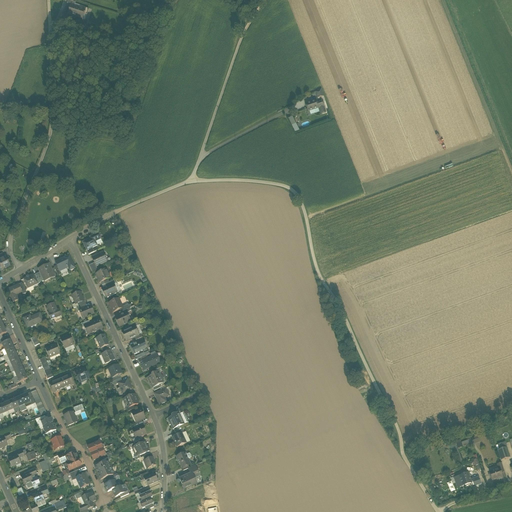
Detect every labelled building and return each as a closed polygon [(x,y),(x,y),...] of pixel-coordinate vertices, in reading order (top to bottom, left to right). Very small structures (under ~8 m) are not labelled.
[(86,9),(82,8),(80,7),(79,9),(74,7),(70,6),(68,14),(82,18),(84,14),(86,9)] [(315,92),(317,99),(324,97),(321,89),(315,92)] [(319,108),(321,114),(325,112),(322,101),(316,103),(315,102),(306,105),(308,112),(310,111),(318,108),(319,108)] [(292,115),(287,118),(294,132),(299,129),(292,115)] [(97,246),(95,242),(100,240),(101,239),(98,234),(90,238),(91,240),(88,242),(87,241),(83,243),(86,251),(92,248),(97,246)] [(94,263),(96,268),(107,263),(102,253),(92,258),(94,263)] [(0,270),(10,266),(6,256),(4,257),(0,258),(0,270)] [(57,266),(59,272),(60,272),(69,268),(70,271),(75,269),(70,256),(64,259),(60,261),(60,260),(55,262),(57,266)] [(89,266),(92,273),(98,270),(96,268),(94,263),(89,266)] [(40,273),(43,281),(54,276),(49,264),(38,269),(40,273)] [(96,274),(100,283),(101,283),(108,280),(109,279),(107,274),(108,274),(106,270),(96,274)] [(24,279),(28,288),(38,284),(34,275),(24,279)] [(114,285),(113,284),(106,288),(103,289),(102,290),(106,299),(118,293),(118,292),(120,291),(117,285),(115,284),(114,285)] [(6,290),(12,303),(17,300),(15,295),(22,292),(18,285),(6,290)] [(72,296),(76,305),(84,302),(80,292),(72,296)] [(109,303),(114,312),(120,310),(123,308),(123,307),(119,299),(109,303)] [(49,314),(51,320),(55,318),(61,316),(62,315),(60,309),(57,310),(54,303),(47,307),(50,314),(49,314)] [(82,318),(82,319),(94,314),(91,306),(88,308),(85,309),(79,312),(81,311),(81,312),(81,313),(81,314),(82,314),(83,318),(82,318)] [(115,318),(119,327),(125,325),(125,324),(129,322),(127,318),(128,317),(127,313),(126,313),(123,314),(120,316),(115,318)] [(24,319),(27,327),(35,323),(36,324),(43,321),(40,314),(33,317),(33,318),(31,319),(30,316),(24,319)] [(85,327),(89,334),(103,328),(100,320),(90,324),(85,326),(85,327)] [(122,333),(126,342),(133,339),(139,336),(135,328),(129,330),(122,333)] [(99,344),(101,349),(109,346),(108,345),(104,335),(97,339),(99,344)] [(60,340),(64,349),(65,349),(73,346),(74,345),(70,336),(60,340)] [(2,345),(4,350),(12,346),(10,341),(5,343),(2,344),(2,345)] [(130,347),(134,355),(142,351),(145,350),(142,341),(130,347)] [(46,349),(50,358),(60,354),(56,344),(46,349)] [(4,350),(7,355),(15,352),(12,346),(4,350)] [(103,354),(107,364),(115,360),(111,351),(103,354)] [(7,355),(9,361),(17,357),(15,352),(7,355)] [(143,362),(145,364),(147,370),(150,368),(150,367),(154,365),(154,366),(160,364),(156,355),(151,357),(148,358),(143,361),(143,362)] [(17,357),(9,361),(12,366),(20,363),(17,357)] [(12,366),(14,372),(22,368),(20,363),(12,366)] [(109,369),(113,378),(118,376),(121,375),(117,366),(109,369)] [(22,368),(14,372),(17,377),(25,374),(22,368)] [(75,372),(79,382),(84,380),(85,381),(89,380),(84,368),(75,372)] [(152,388),(153,389),(163,384),(164,383),(163,383),(159,374),(160,373),(160,372),(159,371),(157,372),(151,375),(152,376),(147,379),(149,384),(151,383),(153,388),(152,388)] [(25,374),(17,377),(19,383),(27,379),(25,374)] [(70,376),(60,380),(63,389),(73,385),(70,376)] [(53,393),(63,389),(60,380),(49,384),(53,393)] [(118,384),(122,394),(132,390),(128,380),(122,382),(118,384)] [(154,394),(159,405),(166,402),(164,397),(169,395),(166,389),(161,391),(154,394)] [(21,397),(24,405),(30,402),(31,402),(29,398),(27,395),(27,394),(21,397)] [(127,409),(136,405),(139,404),(135,395),(123,400),(125,403),(126,403),(128,408),(127,408),(127,409)] [(15,399),(19,407),(24,405),(21,397),(15,399)] [(15,399),(10,402),(13,409),(18,407),(19,407),(15,399)] [(4,404),(8,412),(13,409),(10,402),(4,404)] [(136,422),(137,422),(141,420),(145,419),(142,409),(133,413),(136,422)] [(73,413),(74,413),(74,412),(63,416),(67,426),(68,426),(64,417),(73,413)] [(184,425),(183,425),(179,415),(181,414),(180,412),(171,416),(172,417),(166,420),(169,426),(171,425),(173,430),(184,425)] [(77,423),(74,416),(73,413),(64,417),(68,426),(77,423)] [(184,413),(181,414),(179,415),(183,425),(188,423),(184,413)] [(40,421),(46,419),(45,416),(35,420),(39,429),(43,428),(40,421)] [(43,428),(53,424),(51,417),(46,419),(40,421),(43,428)] [(175,433),(176,433),(182,430),(190,426),(188,423),(183,425),(184,425),(173,430),(175,433)] [(56,431),(53,424),(43,428),(46,435),(51,433),(56,431)] [(132,431),(136,439),(139,438),(146,435),(143,426),(135,430),(132,431)] [(185,432),(184,433),(182,434),(186,444),(190,442),(185,432)] [(172,438),(177,448),(186,444),(182,434),(177,436),(172,438)] [(456,443),(458,446),(462,445),(471,441),(477,439),(475,436),(456,443)] [(51,441),(55,451),(64,447),(63,445),(64,444),(62,441),(62,440),(60,437),(57,438),(51,441)] [(451,448),(457,465),(463,463),(453,437),(447,439),(448,442),(446,443),(449,449),(451,448)] [(87,447),(90,454),(102,449),(100,442),(87,447)] [(497,445),(499,450),(506,448),(507,448),(505,442),(497,445)] [(136,456),(136,457),(140,455),(149,452),(145,443),(136,447),(132,448),(136,456)] [(497,451),(500,460),(509,457),(506,448),(499,450),(497,451)] [(105,456),(102,449),(90,454),(93,461),(105,456)] [(26,455),(29,462),(37,458),(33,451),(27,454),(26,455)] [(66,457),(69,463),(78,459),(75,453),(66,457)] [(190,464),(188,459),(186,455),(185,453),(179,456),(180,457),(177,459),(179,465),(180,465),(182,468),(188,465),(190,464)] [(8,460),(12,467),(16,466),(20,463),(18,458),(17,456),(13,457),(8,460)] [(66,464),(69,463),(66,457),(65,457),(64,457),(64,458),(59,460),(61,465),(63,465),(66,464)] [(145,461),(149,469),(156,466),(153,458),(152,458),(147,460),(145,461)] [(69,463),(66,464),(68,468),(69,471),(81,466),(78,459),(69,463)] [(39,464),(43,473),(49,470),(45,461),(39,464)] [(95,467),(98,474),(111,468),(108,462),(95,467)] [(196,466),(190,468),(188,469),(191,475),(192,474),(193,476),(198,473),(199,473),(196,466)] [(113,475),(111,468),(98,474),(100,480),(113,475)] [(489,473),(492,481),(502,477),(500,473),(499,469),(498,470),(489,473)] [(26,485),(28,489),(39,484),(37,479),(36,480),(34,476),(37,474),(35,470),(23,475),(24,477),(21,478),(25,486),(26,485)] [(78,471),(69,474),(71,479),(72,481),(77,479),(76,478),(80,476),(78,471)] [(140,476),(142,482),(144,481),(143,479),(150,476),(148,473),(140,476)] [(462,487),(471,484),(469,480),(467,473),(458,476),(462,487)] [(80,485),(81,488),(89,485),(85,474),(80,476),(76,478),(77,479),(80,485)] [(144,481),(147,486),(158,482),(155,474),(150,476),(143,479),(144,481)] [(180,480),(184,489),(192,486),(192,484),(196,482),(195,480),(193,476),(192,474),(191,475),(180,480)] [(454,478),(457,489),(462,487),(458,476),(454,478)] [(478,478),(469,480),(471,484),(473,484),(474,487),(481,485),(478,478)] [(112,490),(118,488),(115,481),(109,484),(105,486),(108,492),(112,490)] [(118,488),(112,490),(115,497),(119,495),(125,493),(122,486),(118,488)] [(139,497),(142,502),(150,499),(152,498),(149,492),(141,496),(139,497)] [(32,496),(36,504),(44,501),(42,496),(41,493),(35,495),(32,496)] [(80,508),(82,511),(87,509),(87,510),(94,507),(92,502),(96,500),(94,496),(93,497),(91,493),(84,496),(81,497),(81,498),(85,505),(82,507),(80,508)] [(152,504),(150,499),(142,502),(140,503),(143,508),(142,509),(145,508),(153,505),(153,504),(152,504)] [(54,505),(56,511),(66,506),(64,501),(60,502),(54,505)]
